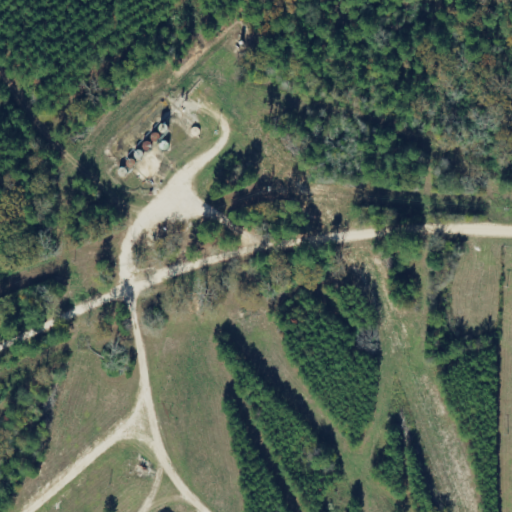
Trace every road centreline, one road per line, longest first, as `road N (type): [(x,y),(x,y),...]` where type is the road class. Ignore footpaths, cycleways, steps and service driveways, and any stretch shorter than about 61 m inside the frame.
road 1 (residential): [(0,348),(84,303),(154,308),(169,283),(411,238),(511,241)]
road 2 (residential): [(260,511),(233,487),(169,383),(154,308)]
